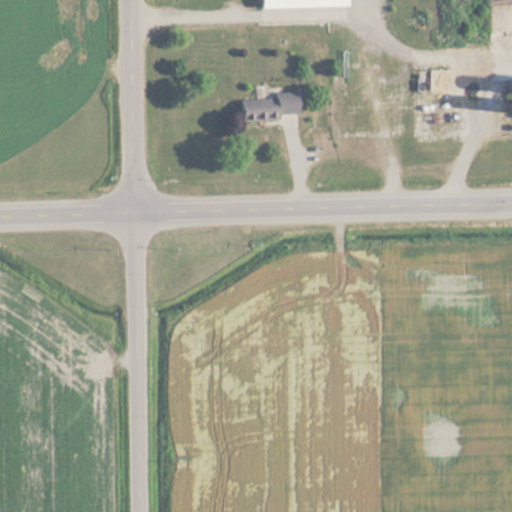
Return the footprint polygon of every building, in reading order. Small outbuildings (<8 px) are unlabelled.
[(255,0),(256,9),(343,8),(343,0),(255,0)] [(493,0),(505,0),(507,49),(495,49),(493,0)] [(293,93),(236,98),(238,121),(295,117),(293,93)] [(345,107),(346,121),(476,119),(476,105),(345,107)] [(511,134),(511,115),(493,116),(494,135),(511,134)] [(347,126),(347,140),(465,139),(465,125),(347,126)] [(419,400),(394,401),(396,445),(421,444),(419,400)]
